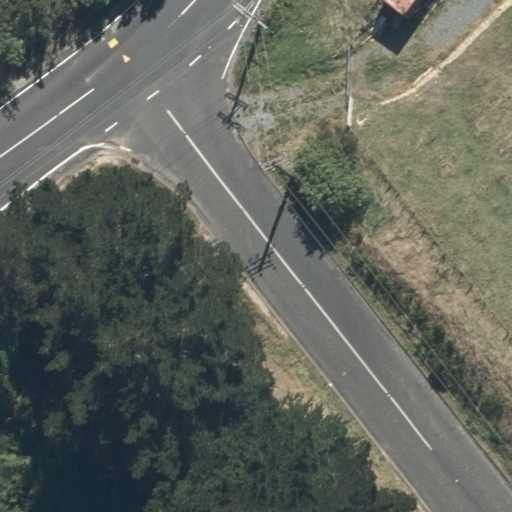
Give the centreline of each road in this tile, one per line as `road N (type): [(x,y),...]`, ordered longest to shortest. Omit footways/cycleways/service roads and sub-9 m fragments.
road 1 (residential): [(477,511),(127,61)]
road 2 (unclassified): [(127,61),(0,156)]
